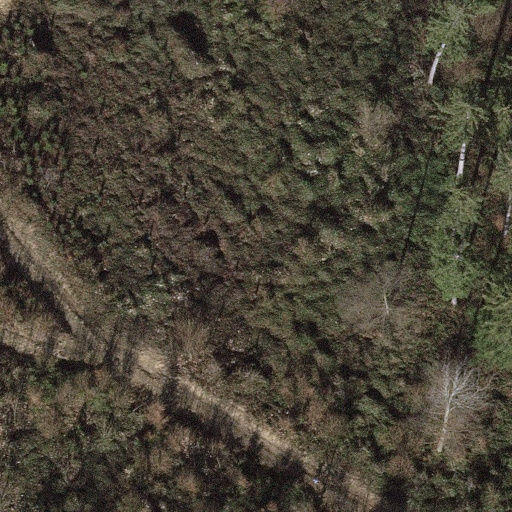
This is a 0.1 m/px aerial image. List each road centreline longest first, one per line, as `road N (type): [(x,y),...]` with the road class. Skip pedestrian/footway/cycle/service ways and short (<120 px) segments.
road 1 (track): [(109,354),(376,511)]
road 2 (track): [(0,210),(20,253),(109,354)]
